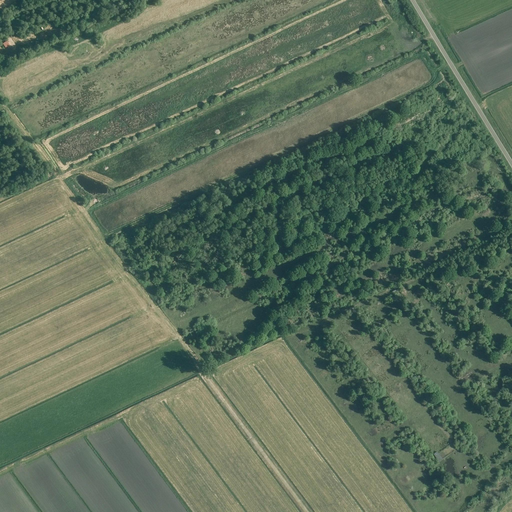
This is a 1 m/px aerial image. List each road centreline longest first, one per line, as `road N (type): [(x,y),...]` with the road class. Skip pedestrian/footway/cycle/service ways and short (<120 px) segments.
road 1 (track): [(0,99),(307,511)]
road 2 (unclassified): [(511,149),(416,0)]
